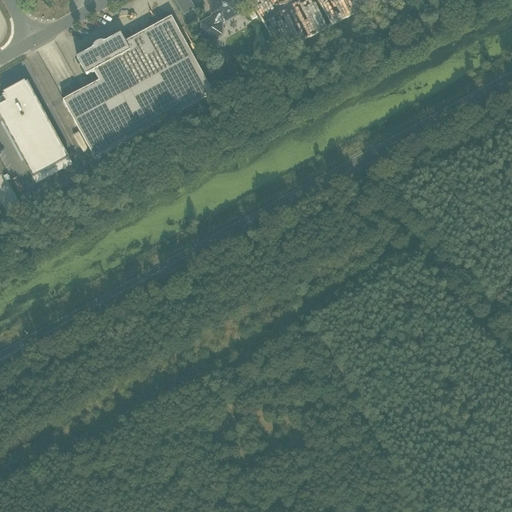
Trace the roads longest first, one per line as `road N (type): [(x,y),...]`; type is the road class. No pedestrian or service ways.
road 1 (primary): [(0,361),(511,79)]
road 2 (track): [(422,232),(0,469)]
